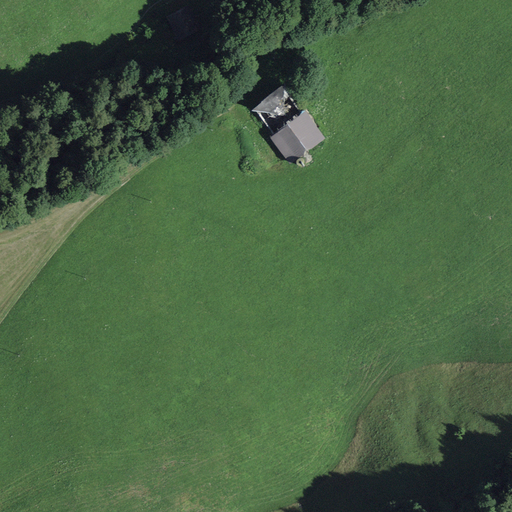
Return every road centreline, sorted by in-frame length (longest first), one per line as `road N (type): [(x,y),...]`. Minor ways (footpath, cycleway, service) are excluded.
road 1 (track): [(0,322),(79,224),(138,170),(232,105)]
road 2 (residential): [(297,0),(269,29),(232,105)]
